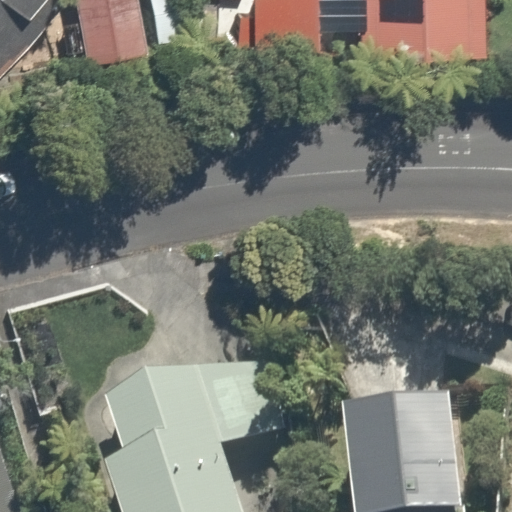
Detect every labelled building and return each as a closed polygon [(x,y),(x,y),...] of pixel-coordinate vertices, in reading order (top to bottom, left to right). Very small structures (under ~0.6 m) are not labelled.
[(0,0),(0,34),(27,0),(0,0)] [(126,0),(72,0),(79,72),(133,67),(126,0)] [(456,0),(348,0),(350,53),(457,52),(456,0)] [(249,363),(107,402),(122,456),(106,461),(120,511),(247,511),(230,449),(269,438),(249,363)] [(466,511),(450,384),(352,397),(354,416),(337,418),(349,511),(466,511)] [(0,511),(12,511),(0,472),(0,511)]
